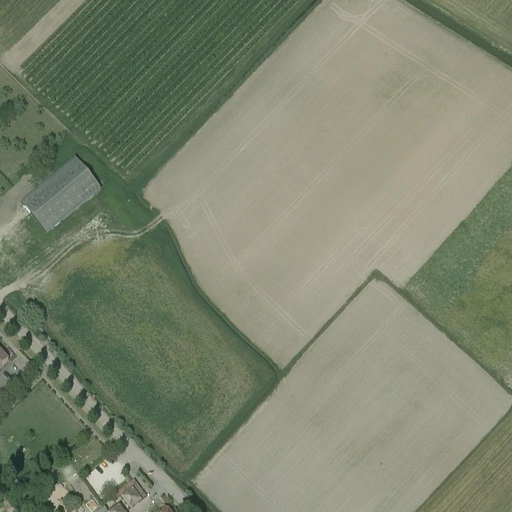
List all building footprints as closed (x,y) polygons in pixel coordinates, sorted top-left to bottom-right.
[(74,160),(20,204),(46,235),(100,191),(74,160)] [(17,204),(29,193),(21,184),(9,195),(17,204)] [(6,202),(0,208),(5,214),(11,208),(6,202)] [(23,263),(5,278),(16,291),(34,276),(23,263)] [(133,482),(111,499),(114,502),(120,498),(130,510),(146,498),(133,482)]
